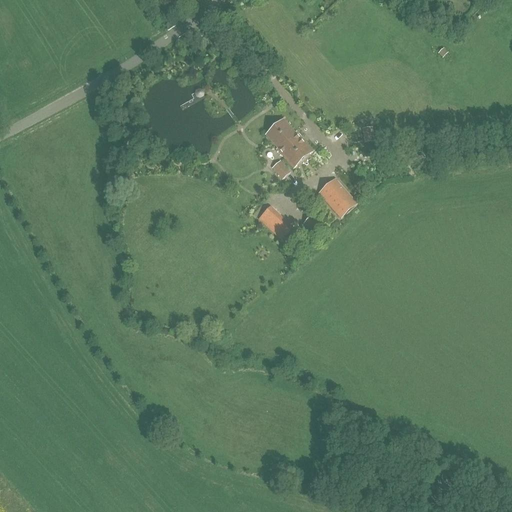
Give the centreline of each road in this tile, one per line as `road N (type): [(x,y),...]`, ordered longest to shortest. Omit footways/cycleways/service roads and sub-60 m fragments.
road 1 (tertiary): [(183,26),(101,83),(0,135)]
road 2 (unknown): [(351,162),(511,147)]
